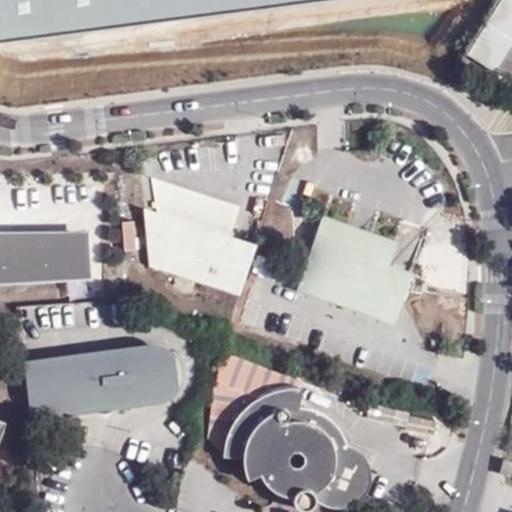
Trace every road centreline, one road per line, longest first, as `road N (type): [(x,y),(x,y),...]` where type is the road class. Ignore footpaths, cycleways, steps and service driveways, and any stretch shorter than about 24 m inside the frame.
road 1 (tertiary): [(483,167),(442,108),(370,86),(0,128)]
road 2 (tertiary): [(462,511),(483,442),(498,328),(494,209),(483,167)]
